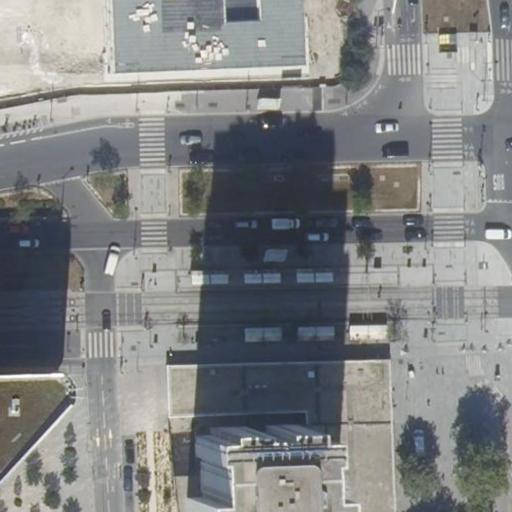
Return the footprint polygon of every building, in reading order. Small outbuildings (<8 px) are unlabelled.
[(102,0),(106,76),(304,67),(301,0),(102,0)] [(332,269),(294,270),(295,286),(333,286),(332,269)] [(190,271),(191,286),(228,285),(228,270),(190,271)] [(243,270),(243,285),(280,284),(280,270),(243,270)] [(297,326),(297,336),(333,335),(333,326),(297,326)] [(386,326),(349,327),(350,340),(386,339),(386,326)] [(263,327),(244,327),(244,337),(263,337),(263,327)] [(281,327),(263,327),(263,337),(281,336),(281,327)] [(307,413),(308,426),(390,422),(391,422),(390,406),(389,392),(389,378),(388,360),(281,362),(166,364),(169,417),(307,413)] [(0,461),(55,400),(47,368),(0,369),(0,461)] [(393,511),(390,422),(308,426),(304,426),(304,423),(270,424),(270,432),(245,433),(245,426),(211,427),(211,435),(195,436),(196,455),(201,455),(203,499),(187,499),(187,511),(393,511)]
